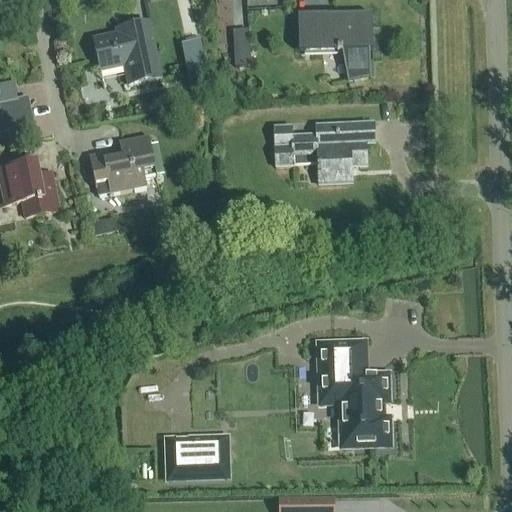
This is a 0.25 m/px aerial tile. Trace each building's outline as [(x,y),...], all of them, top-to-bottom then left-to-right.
[(369,51),(372,50),(370,19),(301,21),(302,53),(337,52),(338,55),(344,55),(349,84),(370,79),(369,51)] [(131,89),(163,82),(151,26),(119,32),(120,38),(96,43),(102,74),(127,69),(131,89)] [(0,106),(18,103),(16,89),(0,91),(0,106)] [(367,147),(377,146),(376,126),(317,129),(317,138),(294,140),(293,130),(276,130),(277,171),(318,169),(319,188),(353,186),(353,172),(368,171),(367,147)] [(158,180),(150,140),(120,146),(122,159),(113,161),(111,155),(90,159),(96,188),(99,200),(148,190),(146,183),(158,180)] [(42,178),(39,166),(1,174),(8,209),(24,206),(27,221),(61,214),(53,176),(42,178)] [(364,346),(318,347),(320,408),(339,407),(341,452),(389,450),(388,422),(382,422),(381,406),(388,406),(387,378),(365,379),(364,346)] [(226,441),(166,443),(167,483),(227,481),(226,441)] [(280,502),(279,511),(310,511),(310,501),(280,502)]
